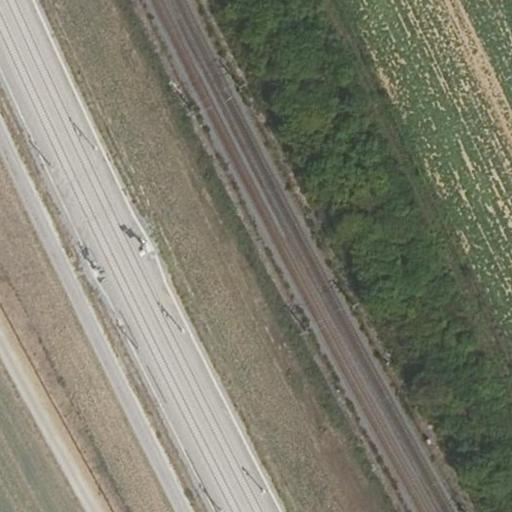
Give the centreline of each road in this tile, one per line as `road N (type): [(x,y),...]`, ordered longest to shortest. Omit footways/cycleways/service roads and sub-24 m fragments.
road 1 (track): [(185,511),(0,133)]
road 2 (track): [(96,511),(0,325)]
